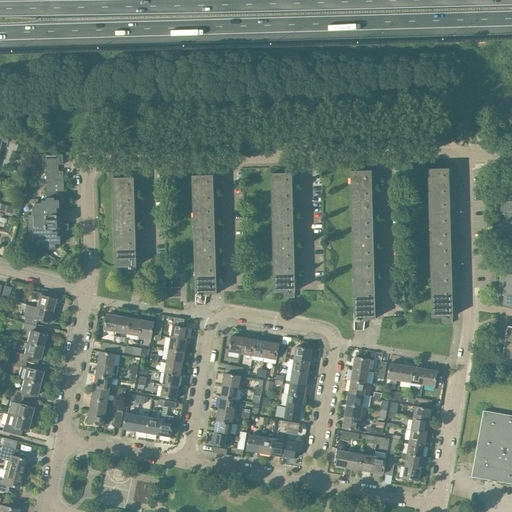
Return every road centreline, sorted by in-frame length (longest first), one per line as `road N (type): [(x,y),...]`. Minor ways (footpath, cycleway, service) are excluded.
road 1 (motorway): [(0,32),(511,18)]
road 2 (residential): [(311,484),(333,341),(322,329),(232,312),(211,325),(187,462)]
road 3 (motorway): [(391,0),(0,8)]
road 4 (residential): [(437,506),(468,329),(464,154)]
road 5 (residential): [(86,290),(87,173),(100,162),(147,160)]
road 6 (residential): [(388,314),(383,152)]
road 7 (residential): [(60,440),(86,290)]
road 8 (residential): [(308,289),(305,155)]
road 9 (residential): [(230,289),(226,158)]
road 10 (residential): [(187,462),(60,440)]
road 11 (residential): [(437,506),(311,484)]
road 12 (residential): [(311,484),(187,462)]
